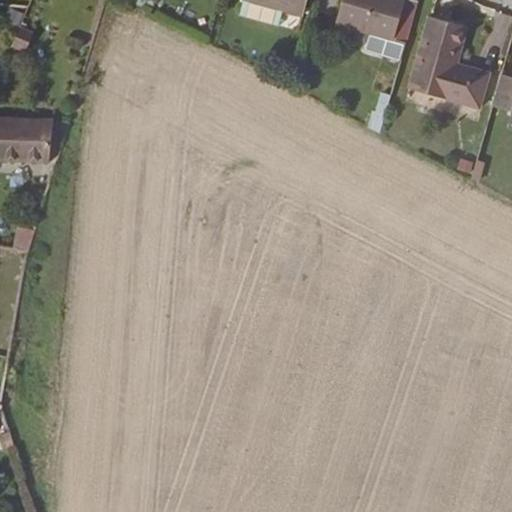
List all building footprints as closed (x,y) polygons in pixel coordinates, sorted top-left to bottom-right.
[(234,0),(234,3),(294,15),(297,0),(234,0)] [(362,43),(394,51),(407,0),(333,0),(329,19),(366,28),(362,43)] [(422,13),(404,84),(473,101),(483,67),(450,60),(459,23),(422,13)] [(35,32),(21,26),(13,47),(28,52),(35,32)] [(511,70),(497,67),(489,100),(511,105),(511,70)] [(380,132),(391,95),(379,92),(368,129),(380,132)] [(0,118),(0,156),(45,159),(47,117),(0,118)]
